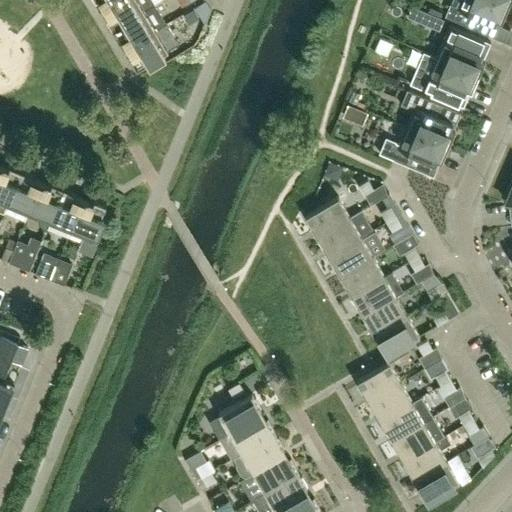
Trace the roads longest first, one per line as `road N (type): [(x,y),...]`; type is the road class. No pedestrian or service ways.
road 1 (residential): [(0,482),(68,292),(0,267)]
road 2 (residential): [(465,254),(469,165),(511,70)]
road 3 (residential): [(497,405),(455,330),(455,312),(484,281)]
